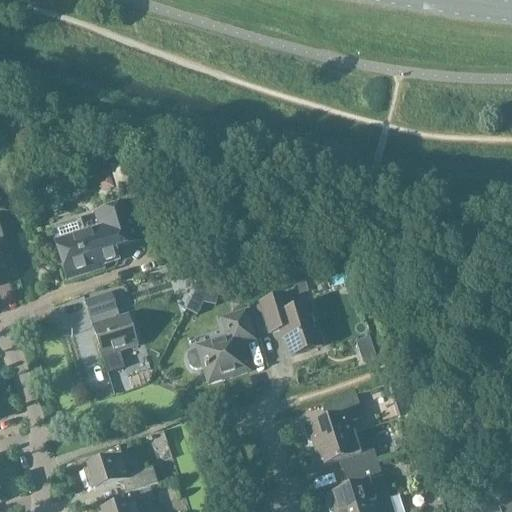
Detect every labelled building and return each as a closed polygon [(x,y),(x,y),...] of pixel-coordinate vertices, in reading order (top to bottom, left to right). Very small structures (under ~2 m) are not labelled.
[(114,250),(140,242),(127,204),(96,214),(100,230),(55,244),(67,281),(89,274),(88,270),(117,261),(114,250)] [(192,308),(201,313),(205,305),(217,307),(218,295),(199,292),(192,308)] [(101,357),(137,346),(128,317),(119,320),(111,294),(84,303),(89,319),(91,318),(96,334),(94,335),(101,357)] [(291,357),(321,348),(308,306),(289,312),(284,296),(259,304),(269,334),(282,330),(291,357)] [(198,349),(198,350),(191,353),(188,356),(187,360),(189,367),(192,370),(196,371),(204,369),(209,383),(247,371),(239,346),(254,341),(245,313),(221,321),(227,340),(198,349)] [(313,448),(353,435),(350,423),(363,419),(355,397),(325,406),(329,419),(302,428),(307,444),(312,444),(313,448)] [(357,447),(353,435),(313,448),(320,469),(343,461),(347,474),(377,465),(370,442),(357,447)] [(125,495),(157,485),(152,469),(128,477),(122,456),(86,467),(87,469),(84,470),(83,473),(88,490),(90,491),(93,490),(94,492),(122,484),(125,495)] [(348,511),(388,499),(385,488),(384,488),(377,465),(347,474),(351,488),(328,495),(329,497),(327,498),(325,501),(328,511),(348,511)] [(392,511),(388,499),(348,511),(392,511)] [(139,511),(136,500),(100,511),(139,511)]
